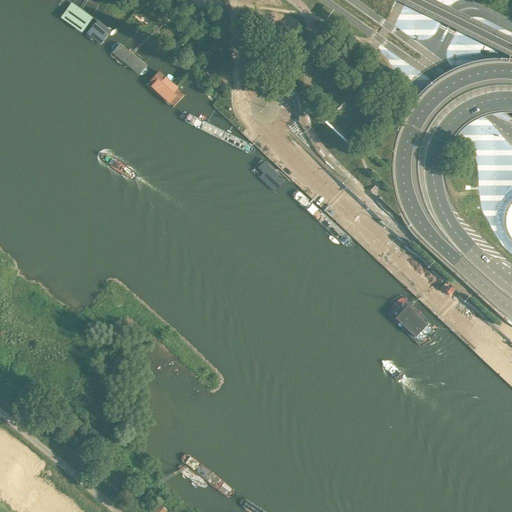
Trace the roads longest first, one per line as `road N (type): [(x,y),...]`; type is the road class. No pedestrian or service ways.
road 1 (primary): [(511,76),(470,80),(429,105),(412,128),(405,167),(411,202),(441,247),(511,308)]
road 2 (residential): [(268,128),(275,144),(505,359)]
road 3 (primary): [(511,287),(460,240),(440,211),(430,171),(449,121),(475,105),(511,98)]
